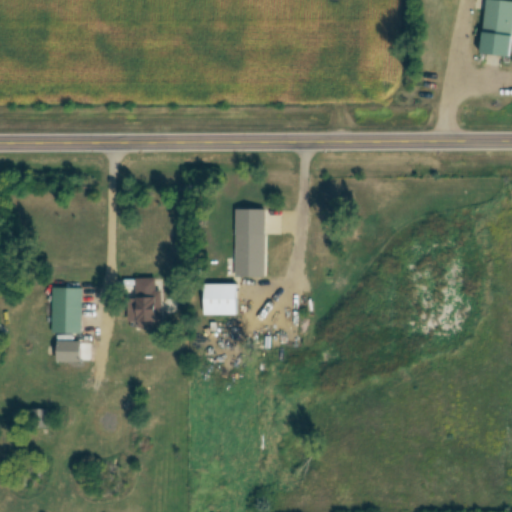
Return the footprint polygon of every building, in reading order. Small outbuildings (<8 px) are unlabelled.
[(511,57),(511,1),(497,0),(487,0),(482,54),(511,57)] [(285,226),(276,226),(276,266),(285,266),(285,226)] [(161,279),(137,280),(139,327),(163,326),(161,279)] [(239,316),(239,285),(206,285),(206,316),(239,316)] [(54,335),(83,335),(83,289),(54,289),(54,335)] [(38,487),(38,462),(22,462),(22,487),(38,487)] [(109,494),(125,493),(123,466),(107,467),(109,494)]
